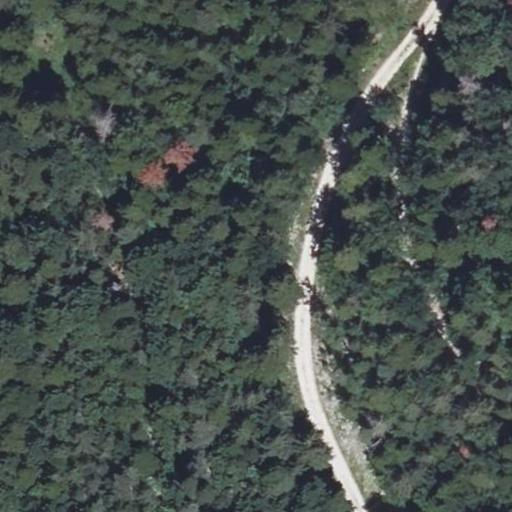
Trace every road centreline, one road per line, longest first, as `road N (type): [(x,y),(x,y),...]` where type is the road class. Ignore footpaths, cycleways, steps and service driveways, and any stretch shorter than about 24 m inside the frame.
road 1 (track): [(358,511),(324,436),(305,365),(313,217),(349,126),(419,21)]
road 2 (track): [(419,21),(396,144),(402,206),(420,275),(465,374),(511,426)]
